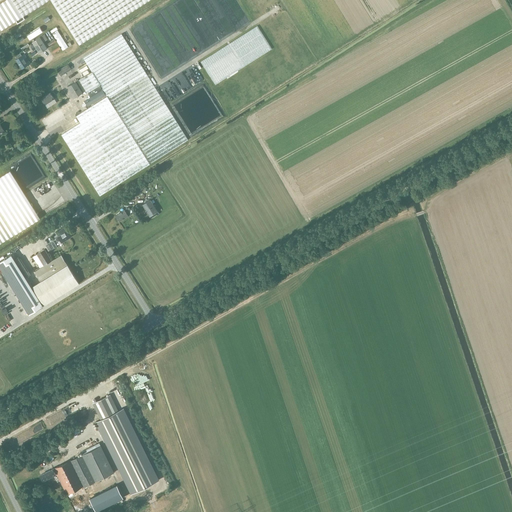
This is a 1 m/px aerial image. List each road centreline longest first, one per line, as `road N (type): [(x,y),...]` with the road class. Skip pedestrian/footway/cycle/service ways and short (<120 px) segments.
road 1 (unclassified): [(154,323),(511,125)]
road 2 (unclassified): [(154,323),(0,80)]
road 3 (unclassified): [(0,410),(154,323)]
